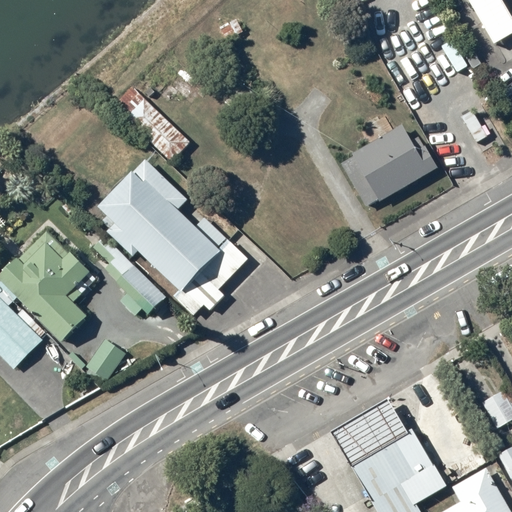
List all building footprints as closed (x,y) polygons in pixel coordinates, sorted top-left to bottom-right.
[(511,35),(511,22),(499,0),(468,0),(495,45),(511,35)] [(474,110),(462,117),(477,143),(489,136),(474,110)] [(190,143),(171,125),(152,145),(172,163),(190,143)] [(405,126),(343,165),(369,211),(441,170),(422,138),(414,142),(405,126)] [(230,242),(147,161),(99,206),(116,224),(108,233),(135,259),(140,254),(183,293),(230,242)] [(0,223),(8,218),(0,205),(0,223)] [(92,274),(47,232),(0,276),(0,280),(64,345),(89,318),(68,298),(92,274)] [(106,271),(130,294),(120,304),(133,317),(139,311),(148,318),(155,311),(170,295),(104,232),(91,246),(111,265),(106,271)] [(14,303),(0,288),(0,354),(17,370),(45,343),(10,307),(14,303)] [(511,420),(511,392),(510,388),(482,403),(497,429),(511,420)] [(442,489),(389,401),(332,435),(378,511),(420,511),(416,505),(442,489)] [(511,446),(500,454),(511,475),(511,446)] [(511,511),(487,469),(454,488),(462,502),(445,511),(511,511)]
